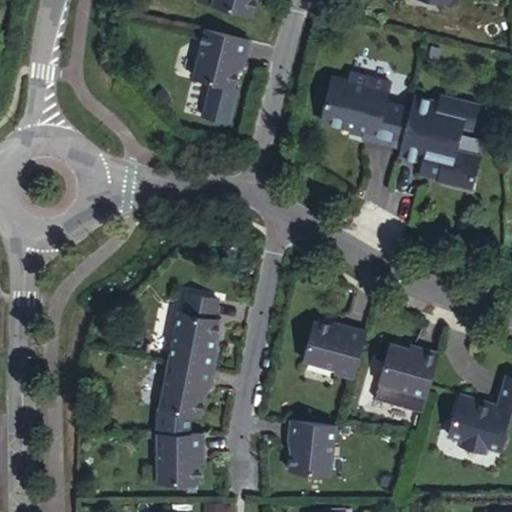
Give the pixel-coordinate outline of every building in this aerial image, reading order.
[(217,0),(215,12),(256,22),(260,5),(260,0),(217,0)] [(413,0),(413,2),(450,11),(452,0),(413,0)] [(250,62),(254,47),(208,36),(198,84),(239,93),(244,75),(246,61),(250,62)] [(402,154),(412,115),(385,109),(390,89),(350,79),(348,88),(331,83),(320,128),(351,135),(352,131),(366,135),(364,142),(364,144),(402,154)] [(442,109),(415,102),(412,115),(402,154),(400,163),(425,171),(423,177),(441,183),(440,188),(439,191),(473,201),(481,166),(458,160),(463,137),(473,140),(480,113),(443,103),(442,109)] [(366,135),(352,131),(351,135),(350,139),(364,142),(366,135)] [(441,183),(423,177),(421,183),(440,188),(441,183)] [(221,309),(190,304),(187,324),(218,329),(221,309)] [(187,324),(181,322),(162,415),(193,420),(204,422),(211,391),(215,392),(221,361),(217,361),(224,330),(218,329),(187,324)] [(355,384),(368,336),(351,331),(350,335),(335,331),(318,327),(308,368),(339,376),(338,380),(355,384)] [(431,402),(443,357),(427,353),(426,357),(413,353),(394,348),(382,389),(431,402)] [(511,380),(510,380),(502,409),(465,398),(453,440),(467,444),(466,449),(490,455),(492,451),(505,455),(511,430),(511,380)] [(193,420),(162,415),(157,442),(189,440),(193,420)] [(334,479),(340,432),(293,426),(291,442),(295,442),(291,474),(334,479)] [(203,456),(205,439),(189,440),(157,442),(154,489),(195,489),(197,470),(199,456),(203,456)]
